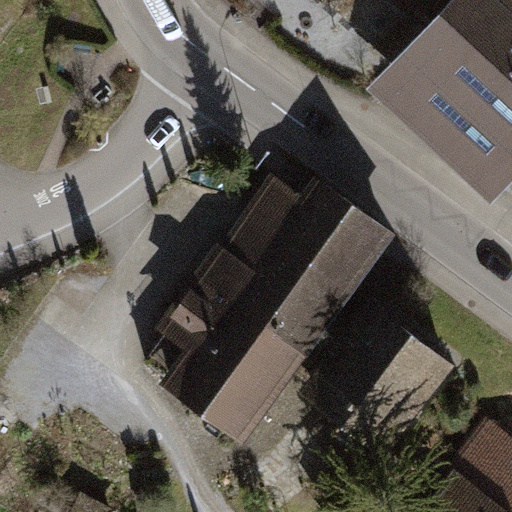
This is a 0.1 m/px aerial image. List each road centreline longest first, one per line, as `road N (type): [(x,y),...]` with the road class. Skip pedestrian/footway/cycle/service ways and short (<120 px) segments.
road 1 (tertiary): [(215,66),(511,283)]
road 2 (residential): [(215,66),(123,158),(0,217)]
